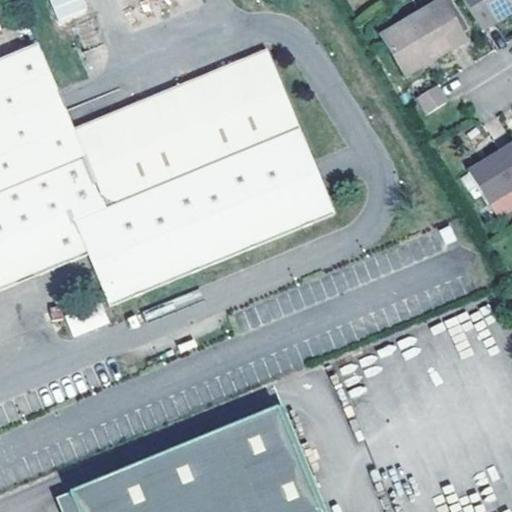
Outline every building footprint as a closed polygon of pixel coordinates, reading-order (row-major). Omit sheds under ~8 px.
[(49,0),(58,24),(88,13),(83,0),(49,0)] [(442,0),(440,2),(460,34),(467,30),(448,0),(442,0)] [(511,0),(462,0),(481,30),(496,21),(491,14),(511,0)] [(511,0),(491,14),(496,21),(511,10),(511,0)] [(380,37),(400,70),(429,53),(433,60),(464,41),(460,34),(440,2),(380,37)] [(0,280),(77,248),(82,260),(104,312),(328,218),(260,55),(70,136),(34,50),(0,63),(0,280)] [(429,53),(400,70),(404,77),(433,60),(429,53)] [(437,87),(417,99),(428,115),(447,103),(437,87)] [(511,189),(511,146),(466,174),(487,206),(511,189)] [(0,294),(82,260),(77,248),(0,280),(0,294)] [(75,335),(104,321),(98,307),(68,320),(75,335)] [(318,511),(276,409),(68,494),(75,511),(318,511)] [(75,511),(68,494),(55,500),(59,511),(75,511)]
